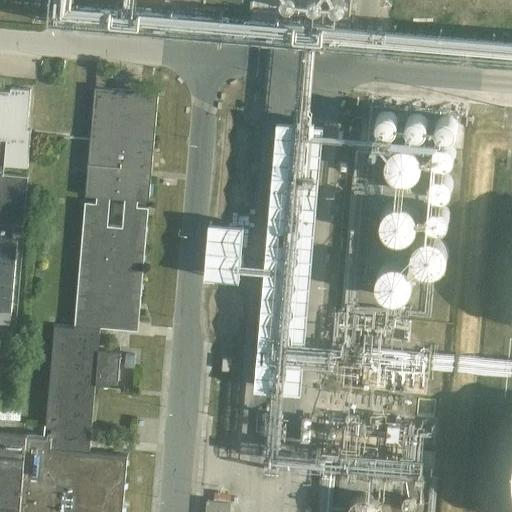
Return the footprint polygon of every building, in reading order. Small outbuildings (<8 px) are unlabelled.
[(98,70),(97,87),(106,88),(107,71),(98,70)] [(0,222),(15,224),(24,225),(28,176),(3,174),(4,164),(29,166),(32,130),(32,129),(29,128),(29,118),(32,87),(12,86),(11,90),(11,91),(0,89),(0,222)] [(56,325),(48,426),(54,427),(53,430),(0,425),(0,511),(123,511),(128,454),(91,451),(97,383),(119,385),(122,352),(100,350),(102,328),(139,330),(150,207),(138,206),(139,201),(150,202),(160,91),(113,87),(113,89),(96,87),(87,196),(98,197),(97,202),(86,202),(76,327),(56,325)] [(373,104),(372,107),(372,111),(373,114),(375,117),(378,119),(381,120),(384,120),(388,119),(391,116),(393,113),(393,110),(393,106),(391,103),(389,100),(385,99),(382,98),(378,99),(375,101),(373,104)] [(404,106),(402,110),(402,113),(403,116),(405,119),(408,121),(412,122),(415,122),(418,121),(421,119),(423,116),(424,112),(423,109),(422,105),(419,103),(416,101),(412,101),(409,102),(406,104),(404,106)] [(433,109),(432,113),(432,116),(433,119),(435,122),(438,124),(441,125),(444,125),(448,124),(450,122),(452,119),(453,115),(453,112),(451,108),(448,106),(445,104),(442,104),(438,105),(435,107),(433,109)] [(325,124),(279,120),(256,386),(302,390),(325,124)] [(407,141),(405,141),(402,141),(400,141),(398,142),(397,143),(395,144),(393,145),(392,147),(390,149),(389,150),(388,152),(388,154),(387,156),(387,158),(387,161),(388,163),(388,165),(389,167),(390,168),(391,170),(392,172),(394,173),(396,174),(398,175),(399,176),(401,177),(404,177),(406,177),(408,177),(410,177),(412,176),(414,175),(416,174),(417,173),(419,172),(420,170),(421,168),(422,167),(423,165),(424,163),(424,160),(424,158),(424,156),(423,154),(423,152),(422,150),(421,148),(420,147),(418,145),(416,144),(415,143),(413,142),(411,141),(409,141),(407,141)] [(446,143),(445,142),(443,142),(442,143),(440,143),(439,144),(437,145),(436,146),(435,147),(434,148),(433,150),(433,151),(433,153),(432,154),(433,156),(433,157),(433,159),(434,160),(435,162),(436,163),(438,164),(439,165),(440,165),(442,166),(444,166),(445,166),(447,166),(448,165),(450,164),(451,164),(452,163),(453,161),(454,160),(455,159),(456,157),(456,156),(456,154),(456,152),(456,151),(455,149),(454,148),(453,147),(452,145),(451,144),(449,144),(448,143),(446,143)] [(442,174),(441,174),(439,174),(438,175),(436,175),(435,176),(433,177),(432,178),(431,180),(431,181),(430,183),(430,184),(430,186),(430,187),(430,189),(431,191),(431,192),(432,193),(433,194),(435,195),(436,196),(438,197),(439,197),(441,197),(442,197),(444,197),(446,197),(447,196),(448,195),(450,194),(451,193),(452,191),(452,190),(453,188),(453,187),(453,185),(453,183),(452,182),(452,180),(451,179),(450,178),(448,177),(447,176),(446,175),(444,175),(442,174)] [(402,201),(400,201),(398,201),(396,202),(394,202),(392,203),(390,205),(388,206),(387,208),(386,209),(385,211),(384,213),(383,215),(383,217),(383,220),(383,222),(383,224),(384,226),(385,228),(386,230),(388,232),(389,233),(391,234),(393,236),(395,236),(397,237),(399,237),(401,238),(403,237),(406,237),(408,236),(410,236),(411,234),(413,233),(415,232),(416,230),(417,228),(418,226),(419,224),(419,222),(420,220),(420,218),(419,215),(419,213),(418,211),(417,209),(416,208),(414,206),(412,205),(411,203),(409,202),(407,202),(405,201),(402,201)] [(440,206),(438,206),(437,206),(435,207),(434,207),(432,208),(431,209),(430,210),(429,211),(428,212),(428,214),(427,215),(427,217),(427,218),(427,220),(428,221),(428,223),(429,224),(430,225),(431,226),(432,227),(433,228),(435,229),(436,229),(438,229),(439,229),(441,229),(442,229),(444,228),(445,228),(446,227),(448,226),(449,224),(449,223),(450,222),(450,220),(451,219),(451,217),(450,216),(450,214),(450,213),(449,211),(448,210),(447,209),(446,208),(444,207),(443,207),(441,206),(440,206)] [(0,310),(12,312),(17,240),(13,240),(15,224),(0,222),(0,310)] [(206,276),(240,279),(245,226),(211,223),(206,276)] [(433,234),(431,234),(429,234),(427,234),(425,235),(423,236),(421,237),(419,238),(418,239),(416,241),(415,243),(414,245),(413,246),(413,248),(413,251),(412,253),(413,255),(413,257),(414,259),(415,261),(416,263),(417,264),(419,266),(420,267),(422,268),(424,269),(426,270),(428,270),(430,270),(432,270),(434,270),(436,269),(438,269),(440,268),(442,266),(444,265),(445,264),(446,262),(447,260),(448,258),(449,256),(449,254),(449,252),(449,250),(448,248),(448,246),(447,244),(446,242),(444,240),(443,239),(441,237),(439,236),(437,235),(435,235),(433,234)] [(399,259),(397,259),(395,259),(393,260),(390,260),(388,261),(386,262),(385,263),(383,265),(382,266),(380,268),(379,270),(379,272),(378,274),(378,277),(378,279),(378,281),(379,283),(379,285),(380,287),(382,289),(383,290),(385,292),(386,293),(388,294),(390,295),(392,296),(395,296),(397,296),(399,296),(401,295),(403,295),(405,294),(407,293),(409,291),(410,290),(412,288),(413,286),(414,284),(414,282),(415,280),(415,278),(415,276),(414,273),(414,271),(413,269),(412,267),(410,266),(409,264),(407,263),(405,262),(403,261),(401,260),(399,259)] [(0,345),(8,345),(7,324),(0,324),(0,345)] [(125,366),(135,367),(136,354),(126,354),(125,366)] [(223,370),(233,371),(234,358),(224,357),(223,370)] [(388,439),(400,440),(401,425),(389,424),(388,439)] [(230,511),(232,495),(216,493),(215,501),(208,500),(206,511),(230,511)] [(367,493),(365,493),(363,494),(361,494),(359,495),(357,496),(355,497),(354,498),(353,500),(352,501),(351,503),(350,505),(350,507),(349,509),(349,511),(381,511),(382,509),(381,507),(381,505),(380,503),(380,502),(378,500),(377,498),(376,497),(374,496),(372,495),(371,494),(369,494),(367,493)] [(411,496),(410,496),(408,496),(407,497),(406,498),(405,499),(404,500),(403,501),(403,503),(403,504),(404,506),(404,507),(405,508),(406,509),(408,510),(409,510),(411,510),(412,510),(414,510),(415,509),(416,508),(417,506),(417,505),(418,504),(417,502),(417,501),(416,499),(415,498),(414,497),(413,496),(411,496)]
